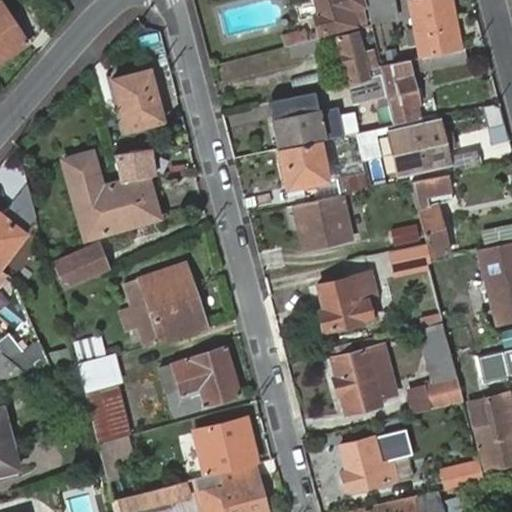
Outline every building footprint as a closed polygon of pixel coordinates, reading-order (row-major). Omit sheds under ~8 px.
[(314,0),(319,15),(315,15),(319,30),(359,22),(359,25),(364,23),(358,0),(314,0)] [(395,15),(392,0),(363,0),(368,21),(395,15)] [(422,56),(460,48),(448,0),(419,0),(411,2),(422,56)] [(0,57),(25,41),(13,22),(10,24),(0,7),(0,57)] [(283,35),(286,47),(289,46),(299,44),(305,42),(304,30),(283,35)] [(374,47),(370,31),(358,33),(363,50),(374,47)] [(369,77),(366,67),(363,50),(358,33),(358,32),(336,37),(347,82),(369,77)] [(321,49),(319,39),(305,42),(299,44),(289,46),(292,56),(321,49)] [(428,57),(432,69),(466,60),(463,49),(428,57)] [(266,70),(263,54),(218,63),(221,79),(266,70)] [(420,118),(406,60),(378,66),(380,75),(386,96),(393,124),(420,118)] [(380,75),(378,66),(378,64),(366,67),(369,77),(380,75)] [(157,95),(150,70),(112,80),(126,132),(164,122),(160,108),(157,95)] [(386,96),(380,75),(369,77),(347,82),(352,105),(386,96)] [(336,109),(352,105),(347,82),(331,86),(336,107),(336,109)] [(336,107),(316,112),(272,121),(277,149),(315,140),(322,138),(342,135),(336,109),(336,107)] [(388,133),(398,173),(447,161),(438,122),(388,133)] [(277,149),(276,149),(285,186),(323,178),(315,140),(277,149)] [(116,152),(120,180),(151,175),(149,149),(116,152)] [(62,158),(70,186),(100,182),(90,151),(62,158)] [(363,158),(369,186),(386,182),(379,154),(363,158)] [(336,196),(364,190),(360,172),(357,160),(330,166),(336,196)] [(450,198),(443,173),(409,180),(422,241),(420,242),(425,262),(430,261),(427,254),(445,250),(435,201),(450,198)] [(100,182),(70,186),(84,236),(156,215),(146,179),(110,183),(101,186),(100,182)] [(336,196),(290,205),(300,248),(345,238),(336,196)] [(0,216),(0,259),(21,232),(0,216)] [(511,221),(483,225),(485,240),(511,236),(511,221)] [(420,242),(416,222),(389,228),(394,248),(420,242)] [(511,240),(469,249),(490,324),(511,318),(511,240)] [(425,262),(420,242),(394,248),(389,249),(393,269),(425,262)] [(54,260),(64,284),(105,268),(95,244),(54,260)] [(431,261),(439,301),(478,292),(469,253),(431,261)] [(189,297),(195,295),(184,264),(121,286),(129,309),(117,313),(124,335),(136,331),(142,348),(161,341),(199,329),(189,297)] [(364,273),(354,275),(360,298),(370,296),(364,273)] [(317,283),(322,307),(317,309),(322,329),(375,315),(370,296),(360,298),(354,275),(317,283)] [(206,327),(195,295),(189,297),(199,329),(206,327)] [(455,374),(442,320),(419,325),(432,380),(455,374)] [(75,339),(79,357),(107,351),(104,333),(75,339)] [(11,359),(31,376),(51,371),(38,342),(11,359)] [(331,376),(336,394),(340,393),(345,411),(380,402),(378,397),(393,393),(381,343),(354,349),(353,342),(327,348),(334,375),(331,376)] [(170,363),(180,395),(185,395),(189,408),(237,394),(223,347),(170,363)] [(511,348),(477,357),(482,383),(511,375),(511,348)] [(0,372),(10,382),(31,376),(11,359),(0,349),(0,372)] [(76,364),(81,385),(115,376),(110,355),(76,364)] [(463,402),(455,374),(432,380),(425,381),(432,409),(463,402)] [(115,376),(79,386),(93,441),(108,438),(127,433),(129,433),(115,376)] [(469,400),(484,468),(511,461),(511,416),(506,392),(469,400)] [(0,474),(21,469),(5,407),(0,408),(0,474)] [(193,429),(203,472),(254,461),(245,418),(193,429)] [(127,433),(108,438),(115,465),(135,460),(127,433)] [(338,443),(344,469),(340,470),(344,486),(396,473),(392,455),(380,459),(374,435),(338,443)] [(401,453),(392,455),(396,473),(406,471),(401,453)] [(444,486),(481,478),(477,460),(441,468),(444,486)] [(206,500),(208,511),(265,511),(253,463),(218,472),(222,486),(196,493),(198,501),(206,500)] [(123,511),(186,496),(182,481),(116,497),(119,511),(123,511)] [(342,511),(442,511),(440,503),(437,491),(342,511)] [(119,511),(116,497),(108,499),(110,511),(119,511)] [(440,503),(442,511),(463,511),(460,498),(440,503)] [(190,511),(208,511),(206,500),(198,501),(188,504),(190,511)]
